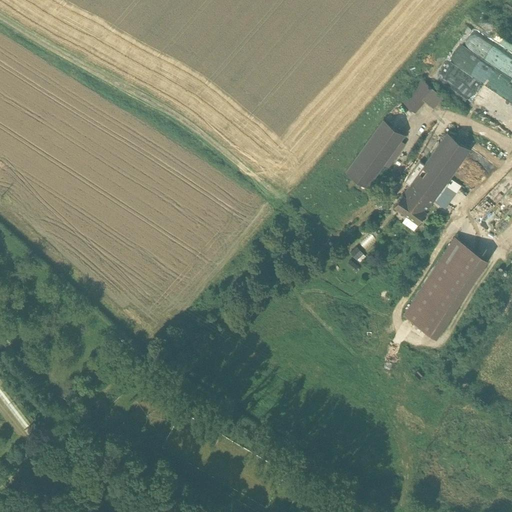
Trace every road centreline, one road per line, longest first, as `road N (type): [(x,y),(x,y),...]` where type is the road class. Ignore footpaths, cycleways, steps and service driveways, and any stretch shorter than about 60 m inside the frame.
road 1 (track): [(0,13),(193,124),(333,240)]
road 2 (track): [(511,151),(439,113),(400,157),(391,197),(333,240)]
